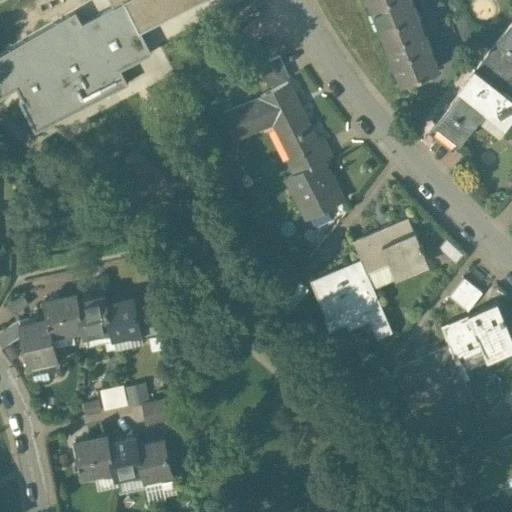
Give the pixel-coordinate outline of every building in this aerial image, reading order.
[(113,0),(115,4),(83,21),(76,10),(0,52),(0,95),(17,87),(22,97),(19,98),(36,129),(130,83),(121,67),(153,52),(141,29),(198,0),(113,0)] [(440,66),(413,0),(384,0),(373,4),(402,80),(440,66)] [(511,21),(498,39),(511,49),(511,21)] [(511,49),(498,39),(476,67),(505,89),(511,79),(511,49)] [(280,54),(259,64),(268,85),(289,75),(280,54)] [(476,67),(435,121),(460,140),(487,106),(508,122),(511,116),(511,94),(505,89),(476,67)] [(288,81),(260,96),(274,122),(293,157),(300,153),(307,167),(325,158),(333,154),(324,138),(319,141),(288,81)] [(261,97),(225,112),(235,138),(274,122),(261,97)] [(307,167),(296,172),(289,175),(309,215),(342,198),(328,170),(331,169),(325,158),(307,167)] [(409,216),(354,238),(362,257),(368,271),(393,261),(397,270),(427,258),(422,246),(424,246),(422,239),(419,240),(409,216)] [(463,253),(447,237),(439,246),(455,261),(463,253)] [(362,257),(312,278),(328,316),(343,309),(350,326),(371,317),(385,311),(368,271),(362,257)] [(483,290),(464,275),(450,293),(469,308),(483,290)] [(295,276),(277,299),(288,310),(308,285),(295,276)] [(77,291),(45,298),(49,316),(53,332),(85,325),(79,300),(77,291)] [(105,293),(79,300),(85,325),(86,333),(113,328),(107,301),(105,293)] [(135,295),(107,301),(113,328),(114,335),(142,329),(135,295)] [(511,332),(498,300),(443,324),(451,342),(459,361),(511,337),(511,332)] [(145,308),(146,332),(158,331),(157,308),(145,308)] [(385,311),(371,317),(378,335),(393,329),(385,311)] [(49,316),(20,322),(30,368),(59,361),(53,332),(49,316)] [(451,342),(395,365),(412,406),(439,394),(445,407),(473,395),(459,361),(451,342)] [(379,362),(363,383),(375,396),(393,373),(379,362)] [(150,379),(130,381),(132,399),(152,397),(150,379)] [(106,406),(131,403),(128,382),(103,385),(106,406)] [(175,395),(145,402),(149,420),(179,413),(175,395)] [(511,404),(502,397),(486,417),(496,425),(511,405),(511,404)] [(511,431),(481,444),(484,450),(473,455),(474,459),(467,462),(478,489),(499,480),(500,482),(505,481),(504,478),(511,474),(511,431)] [(108,432),(76,439),(80,459),(78,459),(79,464),(81,464),(84,474),(115,467),(110,441),(108,432)] [(136,435),(110,441),(115,467),(117,475),(144,470),(138,442),(136,435)] [(173,470),(166,436),(138,442),(144,470),(146,477),(173,470)]
